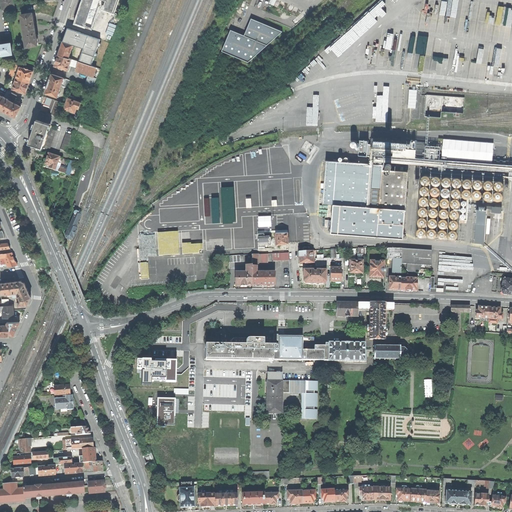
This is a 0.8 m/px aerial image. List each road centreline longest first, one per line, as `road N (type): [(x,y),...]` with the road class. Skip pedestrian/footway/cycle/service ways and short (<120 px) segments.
road 1 (tertiary): [(140,317),(198,296),(511,302)]
road 2 (residential): [(0,131),(26,119),(68,0)]
road 3 (secondary): [(84,326),(32,201)]
road 4 (secondary): [(146,511),(105,387)]
